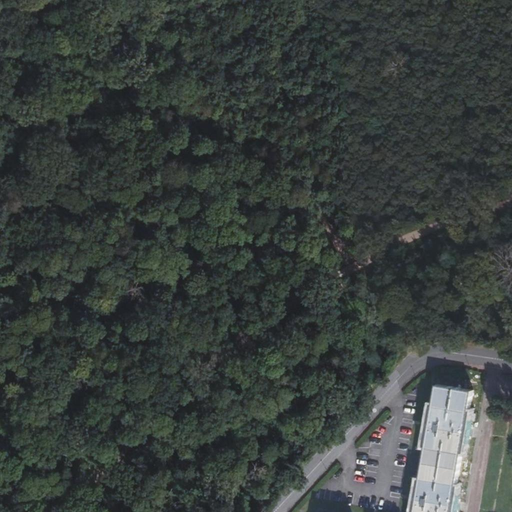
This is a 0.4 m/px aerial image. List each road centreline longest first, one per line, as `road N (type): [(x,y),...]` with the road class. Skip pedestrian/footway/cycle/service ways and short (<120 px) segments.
road 1 (track): [(78,511),(119,453),(242,340),(353,263),(450,220),(511,205)]
road 2 (track): [(353,263),(305,191),(202,130),(171,95),(159,44)]
road 3 (tertiary): [(511,361),(425,355),(280,511)]
road 4 (track): [(0,89),(159,44)]
